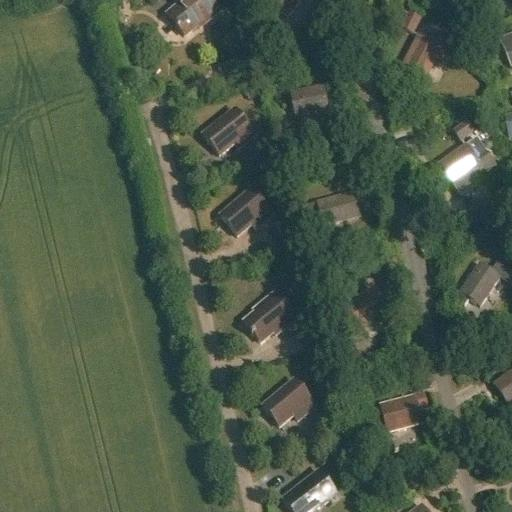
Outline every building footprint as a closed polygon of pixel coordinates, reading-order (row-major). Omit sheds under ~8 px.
[(185,0),(175,9),(176,11),(165,21),(185,46),(197,35),(198,36),(221,17),(207,0),(185,0)] [(267,4),(263,11),(269,15),(274,8),(289,18),(301,0),(269,0),(267,3),(267,4)] [(419,24),(407,18),(400,31),(417,40),(402,68),(426,81),(436,61),(441,64),(453,42),(441,36),(434,48),(417,39),(417,40),(412,37),(419,24)] [(511,36),(494,43),(505,71),(511,68),(511,36)] [(281,99),(283,106),(291,104),(295,123),(327,116),(322,90),(289,96),(289,97),(281,99)] [(202,140),(218,160),(240,142),(243,147),(254,138),(234,113),(202,140)] [(471,137),(464,127),(453,135),(463,150),(438,168),(453,190),(471,177),(475,182),(494,169),(486,158),(476,165),(461,144),(471,137)] [(231,235),(236,241),(257,223),(261,227),(272,218),(251,194),(219,221),(224,226),(220,231),(227,239),(231,235)] [(306,209),(309,219),(318,217),(321,228),(332,226),(332,225),(346,222),(346,224),(359,221),(353,197),(306,209)] [(273,240),(275,255),(288,253),(285,238),(273,240)] [(498,282),(505,272),(497,266),(490,276),(478,268),(458,296),(479,311),(499,282),(498,282)] [(353,321),(361,332),(387,311),(370,290),(347,309),(342,303),(328,314),(341,330),(353,321)] [(243,327),(259,347),(281,329),(284,334),(295,325),(273,298),(253,315),(255,317),(243,327)] [(511,373),(492,388),(508,410),(511,406),(511,373)] [(314,409),(294,385),(262,411),(278,431),(299,414),(303,418),(314,409)] [(417,415),(414,401),(379,410),(380,412),(372,414),(375,424),(382,422),(386,437),(416,429),(413,416),(417,415)] [(318,476),(282,504),(288,511),(317,511),(335,498),(318,476)]
